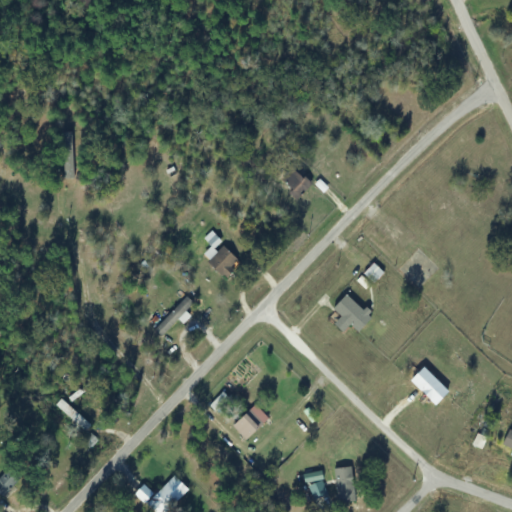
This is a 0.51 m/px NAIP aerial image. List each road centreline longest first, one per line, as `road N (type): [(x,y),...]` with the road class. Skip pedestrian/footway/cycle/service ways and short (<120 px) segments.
road 1 (residential): [(83,511),(465,119),(504,94)]
road 2 (residential): [(444,485),(272,317)]
road 3 (residential): [(511,110),(458,0)]
